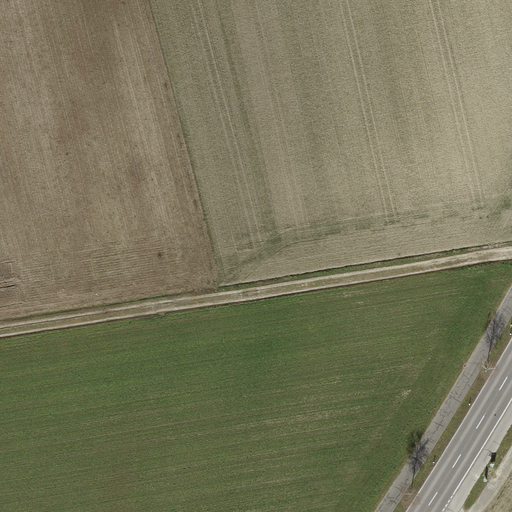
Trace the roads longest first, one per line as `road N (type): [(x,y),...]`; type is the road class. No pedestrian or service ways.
road 1 (track): [(0,330),(511,252)]
road 2 (secondary): [(426,511),(511,370)]
